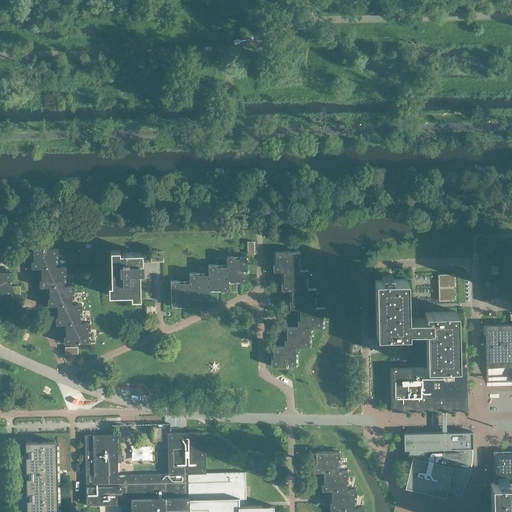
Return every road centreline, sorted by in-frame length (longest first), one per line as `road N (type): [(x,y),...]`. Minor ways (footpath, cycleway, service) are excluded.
road 1 (residential): [(478,426),(474,264),(455,263),(374,262),(365,269),(366,421)]
road 2 (residential): [(291,419),(289,391),(262,373),(259,290)]
road 3 (residential): [(164,414),(291,419)]
